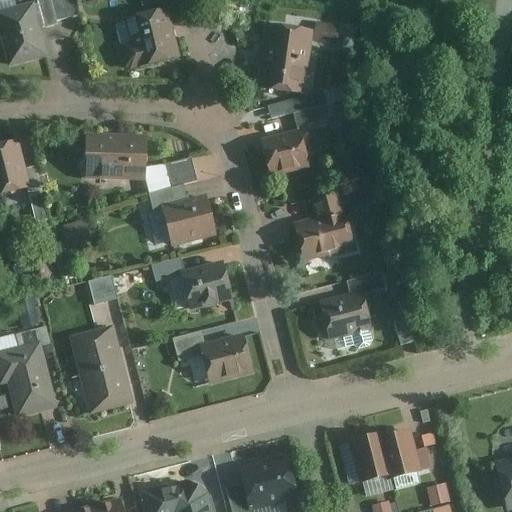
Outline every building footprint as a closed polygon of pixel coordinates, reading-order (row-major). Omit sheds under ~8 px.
[(57,26),(50,0),(37,0),(45,29),(57,26)] [(49,58),(35,3),(0,11),(0,39),(7,68),(49,58)] [(181,60),(169,10),(124,21),(131,44),(124,46),(122,52),(125,70),(130,72),(181,60)] [(306,97),(315,33),(268,26),(258,90),(306,97)] [(291,103),(294,116),(325,108),(327,106),(323,95),(291,103)] [(325,108),(294,116),(298,129),(328,121),(325,108)] [(301,132),(262,142),(272,181),(311,171),(301,132)] [(147,140),(88,137),(86,180),(145,183),(147,140)] [(25,171),(17,142),(0,147),(0,198),(28,190),(30,190),(25,171)] [(191,160),(165,167),(171,190),(184,186),(197,183),(191,160)] [(35,168),(25,171),(30,190),(28,190),(30,198),(43,195),(35,168)] [(154,215),(162,213),(161,209),(188,202),(184,186),(171,190),(149,196),(154,215)] [(305,264),(357,250),(341,195),(311,202),(315,220),(296,225),(305,264)] [(188,202),(161,209),(162,213),(172,252),(217,240),(206,198),(188,202)] [(93,240),(89,224),(66,230),(70,246),(93,240)] [(181,274),(185,273),(182,260),(152,268),(156,285),(182,278),(181,274)] [(233,303),(224,264),(185,273),(181,274),(182,278),(190,313),(233,303)] [(348,284),(351,296),(363,293),(364,297),(386,291),(382,275),(348,284)] [(115,281),(90,287),(96,310),(121,303),(115,281)] [(364,297),(363,293),(351,296),(320,303),(330,345),(353,340),(355,348),(360,351),(371,349),(374,344),(371,334),(373,334),(364,297)] [(415,345),(409,322),(397,325),(403,348),(415,345)] [(134,408),(114,329),(69,340),(89,419),(134,408)] [(16,338),(19,350),(40,345),(41,349),(51,346),(47,330),(16,338)] [(201,348),(206,348),(203,335),(174,342),(180,364),(204,359),(201,348)] [(254,378),(245,339),(206,348),(201,348),(204,359),(210,388),(254,378)] [(41,349),(40,345),(19,350),(0,355),(0,388),(7,386),(17,423),(57,412),(41,349)] [(407,435),(378,442),(388,480),(389,484),(419,476),(407,435)] [(378,442),(377,437),(347,445),(358,488),(388,480),(378,442)] [(266,511),(300,504),(288,458),(239,471),(243,488),(249,511),(266,511)] [(511,511),(511,464),(494,469),(506,511),(511,511)] [(187,485),(143,496),(146,511),(213,511),(209,498),(187,485)] [(249,511),(243,488),(227,492),(232,511),(249,511)] [(124,511),(121,502),(94,509),(94,511),(124,511)] [(398,511),(398,502),(377,503),(377,511),(398,511)]
